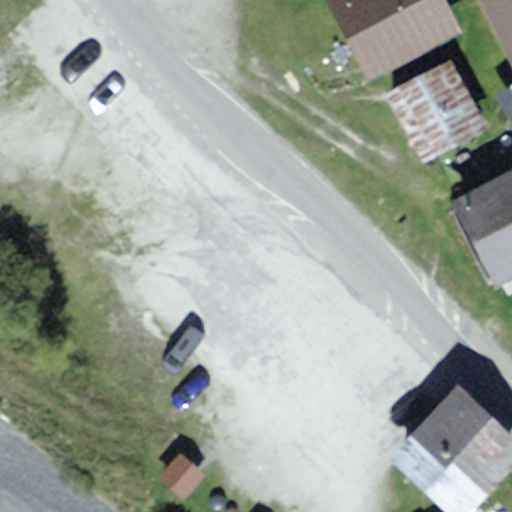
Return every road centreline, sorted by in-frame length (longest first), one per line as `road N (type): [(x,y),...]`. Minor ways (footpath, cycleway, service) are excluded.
road 1 (tertiary): [(104,0),(511,409)]
road 2 (track): [(335,511),(341,475),(461,361)]
